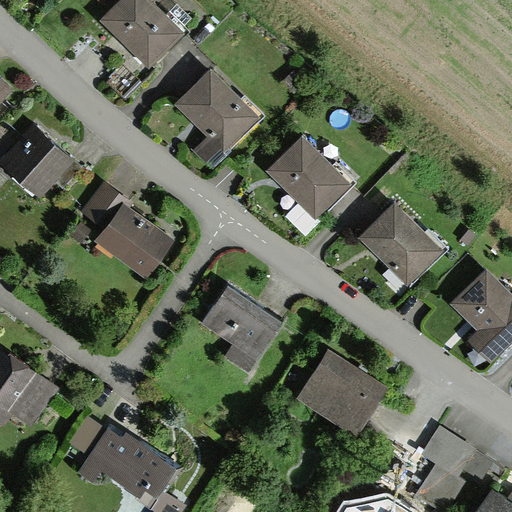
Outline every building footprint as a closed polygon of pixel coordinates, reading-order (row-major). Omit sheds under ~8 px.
[(147,62),(184,24),(159,0),(112,0),(99,14),(147,62)] [(224,147),(261,110),(210,60),(172,99),(207,132),(193,146),(206,159),(221,144),(224,147)] [(0,73),(0,96),(11,85),(0,73)] [(53,137),(35,121),(1,159),(41,195),(55,180),(63,186),(83,163),(53,137)] [(315,215),(352,177),(302,128),(265,166),(315,215)] [(94,238),(145,276),(175,236),(136,207),(139,203),(105,177),(83,208),(104,224),(94,238)] [(407,279),(443,244),(394,195),(358,230),(407,279)] [(492,356),(511,335),(511,288),(486,265),(453,300),(479,325),(470,334),(492,356)] [(249,367),(283,317),(230,281),(202,321),(234,343),(228,352),(249,367)] [(0,338),(0,418),(5,422),(12,412),(32,426),(62,383),(22,354),(0,338)] [(356,429),(386,382),(329,346),(299,394),(356,429)] [(168,489),(185,462),(127,424),(122,432),(88,410),(68,441),(87,453),(78,468),(93,478),(101,465),(138,488),(134,494),(156,508),(153,511),(182,511),(189,502),(168,489)] [(477,446),(440,423),(423,450),(438,460),(417,493),(444,511),(465,478),(459,474),(464,466),(481,477),(492,459),(475,448),(477,446)] [(511,511),(511,493),(493,481),(471,511),(511,511)] [(371,511),(349,498),(340,511),(371,511)]
